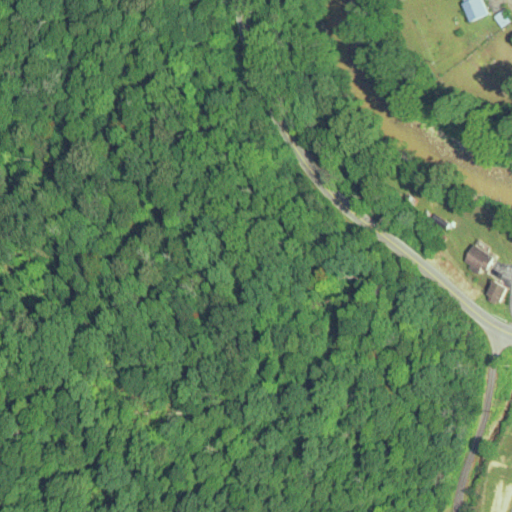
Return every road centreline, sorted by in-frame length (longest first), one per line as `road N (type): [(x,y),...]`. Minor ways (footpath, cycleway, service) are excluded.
road 1 (secondary): [(239,0),(261,90),(306,172),(401,258),(511,334)]
road 2 (residential): [(452,511),(502,332)]
